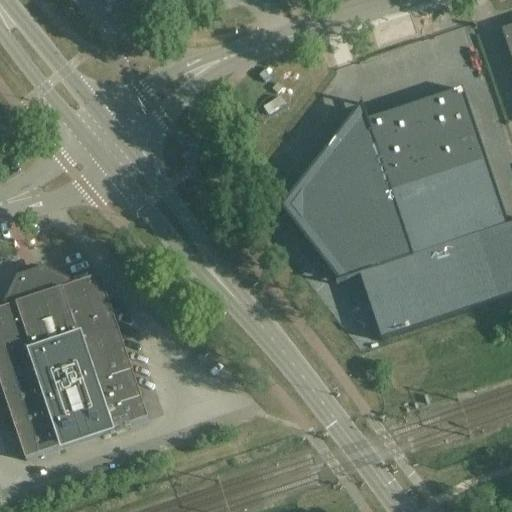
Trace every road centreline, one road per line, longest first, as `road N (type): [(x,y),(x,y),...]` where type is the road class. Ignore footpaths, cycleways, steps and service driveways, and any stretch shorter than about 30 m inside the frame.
road 1 (secondary): [(403,511),(233,297)]
road 2 (secondary): [(233,297),(190,225),(129,149)]
road 3 (tertiary): [(229,58),(400,0)]
road 4 (secondary): [(110,168),(198,270),(233,297)]
road 5 (unknown): [(453,48),(506,197)]
road 6 (secondary): [(105,119),(0,3)]
road 7 (secondary): [(0,23),(84,136)]
road 8 (tertiary): [(229,58),(180,68),(105,119)]
road 9 (tertiary): [(129,149),(229,58)]
